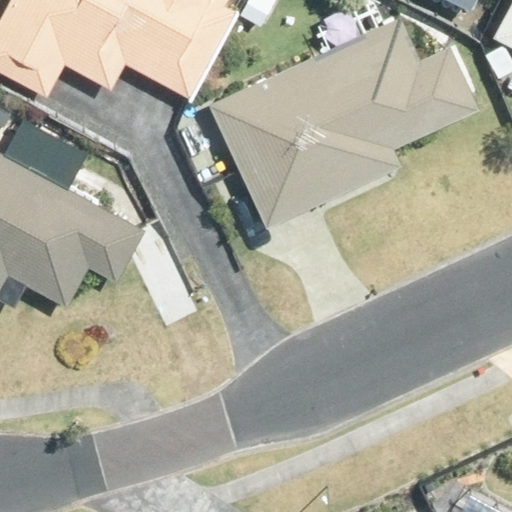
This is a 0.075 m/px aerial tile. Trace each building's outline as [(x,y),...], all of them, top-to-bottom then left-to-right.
[(11,0),(0,22),(0,65),(52,94),(69,60),(115,84),(130,59),(195,95),(243,7),(231,1),(231,0),(11,0)] [(249,0),(243,11),(265,23),(277,0),(249,0)] [(511,9),(499,34),(511,40),(511,9)] [(399,144),(485,103),(455,43),(426,56),(405,13),(215,104),(272,223),(406,159),(399,144)] [(511,50),(507,40),(486,51),(499,76),(511,69),(511,50)] [(0,146),(0,294),(17,303),(29,280),(71,301),(92,260),(124,275),(150,226),(68,183),(78,164),(35,141),(26,160),(0,146)]
